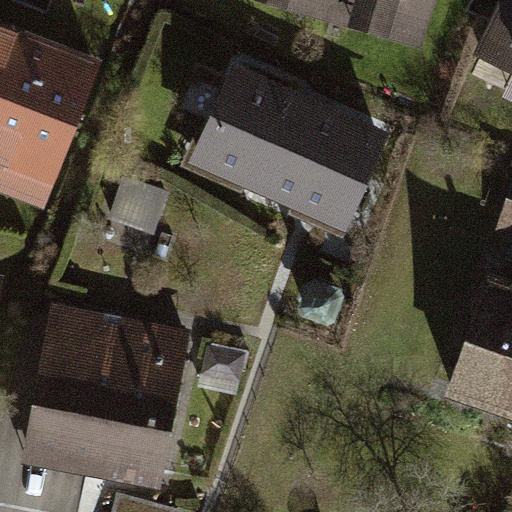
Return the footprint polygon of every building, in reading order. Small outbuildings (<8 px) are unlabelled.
[(332,0),(428,29),(436,0),(332,0)] [(511,0),(486,0),(464,54),(511,74),(511,0)] [(0,175),(49,192),(97,56),(0,22),(0,175)] [(383,133),(230,65),(185,165),(339,233),(383,133)] [(511,238),(511,179),(496,234),(511,238)] [(442,385),(511,410),(511,284),(483,274),(442,385)] [(52,309),(20,465),(149,490),(180,334),(52,309)]
